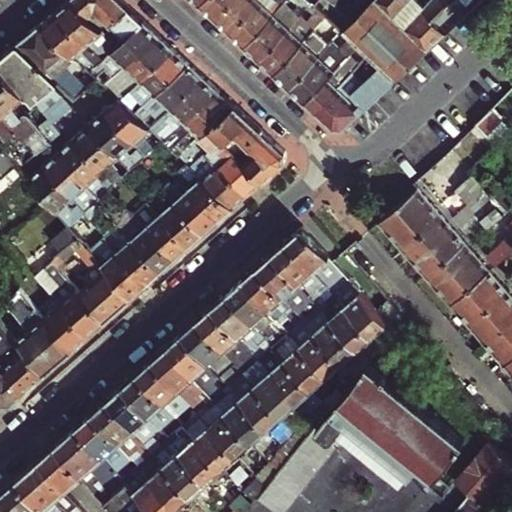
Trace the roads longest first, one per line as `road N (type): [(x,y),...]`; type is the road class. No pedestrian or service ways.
road 1 (residential): [(19,437),(310,181)]
road 2 (residential): [(310,181),(511,414)]
road 3 (residential): [(330,163),(157,0)]
road 4 (residential): [(511,30),(384,143),(330,163)]
